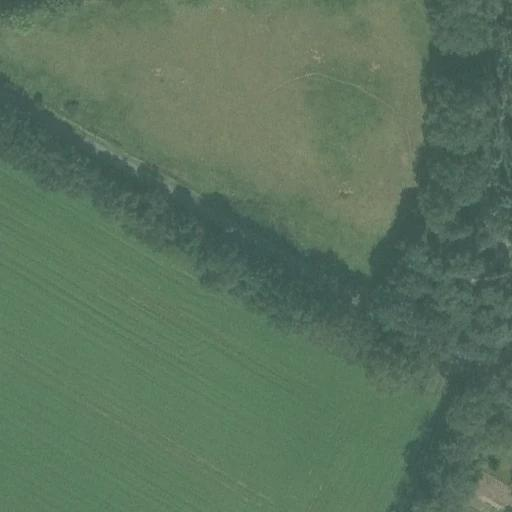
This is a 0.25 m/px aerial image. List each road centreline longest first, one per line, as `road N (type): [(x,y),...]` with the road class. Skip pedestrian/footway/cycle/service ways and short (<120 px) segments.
road 1 (unclassified): [(511,396),(0,97)]
road 2 (track): [(433,511),(511,368)]
